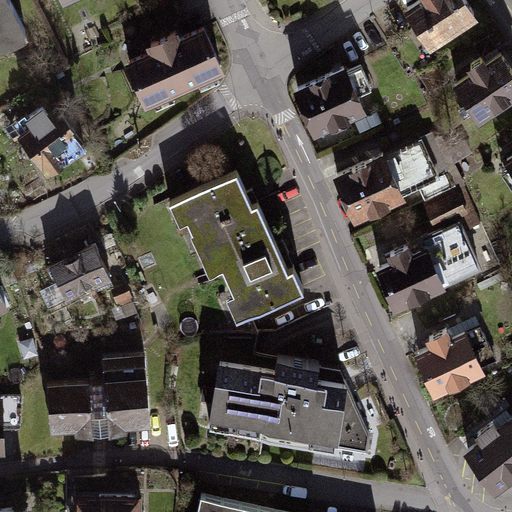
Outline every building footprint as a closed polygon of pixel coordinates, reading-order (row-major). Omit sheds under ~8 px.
[(0,0),(0,55),(28,42),(7,0),(0,0)] [(59,0),(62,8),(82,0),(59,0)] [(469,0),(416,0),(402,10),(433,55),(484,21),(469,0)] [(206,28),(125,64),(145,109),(226,73),(206,28)] [(511,66),(498,47),(448,83),(483,132),(511,111),(511,66)] [(347,66),(292,86),(312,140),(367,119),(347,66)] [(87,148),(60,108),(20,135),(47,175),(87,148)] [(333,174),(355,224),(446,184),(424,134),(333,174)] [(511,156),(498,167),(511,186),(511,156)] [(254,208),(239,173),(167,204),(176,227),(188,222),(211,276),(224,270),(237,299),(224,304),(234,326),(307,294),(296,268),(290,270),(261,205),(254,208)] [(461,224),(370,266),(392,315),(484,274),(461,224)] [(119,282),(97,241),(52,266),(75,306),(119,282)] [(470,328),(415,350),(435,400),(490,378),(470,328)] [(339,368),(223,346),(209,426),(368,457),(373,441),(339,368)] [(144,354),(101,357),(107,427),(150,423),(144,354)] [(94,376),(46,382),(54,438),(101,432),(94,376)] [(491,496),(511,481),(511,420),(463,455),(491,496)] [(141,511),(141,496),(72,498),(72,511),(141,511)] [(260,511),(202,499),(198,511),(260,511)]
